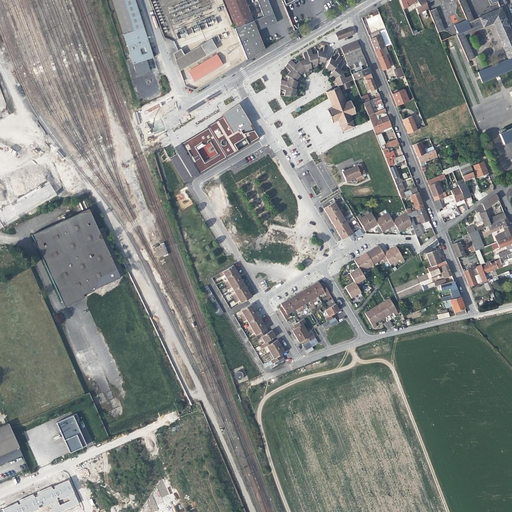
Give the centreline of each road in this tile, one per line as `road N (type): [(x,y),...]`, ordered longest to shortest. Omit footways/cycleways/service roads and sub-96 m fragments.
road 1 (residential): [(351,10),(440,233)]
road 2 (primary): [(185,108),(0,219)]
road 3 (track): [(442,511),(393,373),(374,358),(352,357),(349,345)]
road 4 (residential): [(244,265),(196,183),(266,138)]
road 5 (residential): [(266,138),(340,253)]
road 6 (primary): [(351,10),(234,79)]
